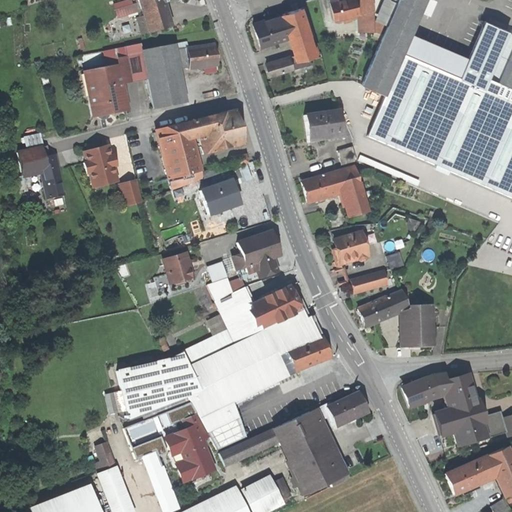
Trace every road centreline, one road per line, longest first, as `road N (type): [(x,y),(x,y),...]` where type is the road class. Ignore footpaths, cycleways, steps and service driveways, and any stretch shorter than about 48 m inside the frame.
road 1 (primary): [(366,373),(301,253),(251,96)]
road 2 (residential): [(251,96),(60,143)]
road 3 (primary): [(433,511),(366,373)]
road 4 (residential): [(511,360),(366,373)]
